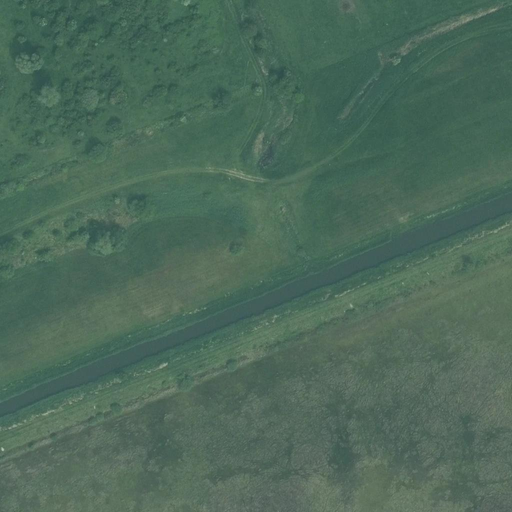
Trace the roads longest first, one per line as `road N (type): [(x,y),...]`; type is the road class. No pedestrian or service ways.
road 1 (track): [(0,233),(172,168),(261,181),(316,166),(351,141),(395,80),(455,39),(511,22)]
road 2 (track): [(228,0),(263,92),(228,171)]
